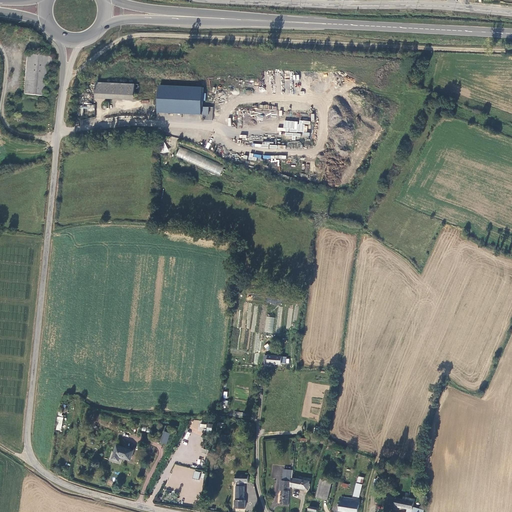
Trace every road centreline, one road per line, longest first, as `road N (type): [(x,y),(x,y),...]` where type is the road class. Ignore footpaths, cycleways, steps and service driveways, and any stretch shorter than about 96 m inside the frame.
road 1 (unclassified): [(66,73),(30,449),(37,465),(66,485),(166,511)]
road 2 (track): [(511,50),(140,36),(66,73)]
road 3 (tertiary): [(511,13),(212,0)]
road 4 (primary): [(104,26),(148,20),(373,27)]
road 5 (primary): [(373,27),(111,0)]
road 6 (unknown): [(224,128),(59,127)]
road 7 (track): [(263,368),(257,484),(267,511)]
road 8 (primary): [(373,27),(511,34)]
road 9 (track): [(0,50),(7,127),(58,139)]
